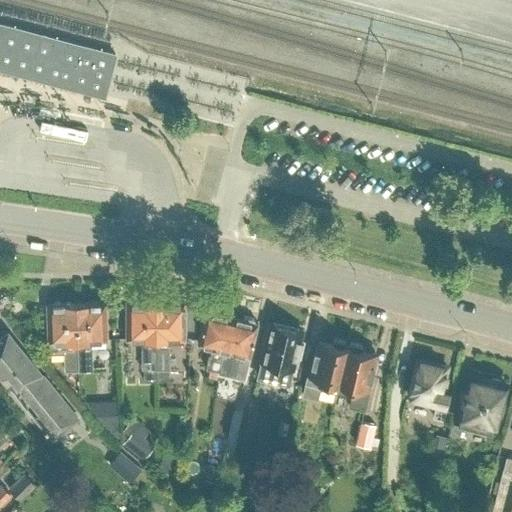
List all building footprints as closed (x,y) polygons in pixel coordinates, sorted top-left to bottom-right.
[(0,22),(0,67),(103,94),(114,52),(0,22)] [(143,378),(153,378),(154,300),(143,300),(143,301),(127,301),(126,335),(149,335),(149,345),(142,345),(142,366),(143,366),(143,378)] [(154,300),(153,378),(167,378),(168,366),(167,366),(167,345),(166,345),(166,335),(182,335),(183,301),(166,301),(166,300),(154,300)] [(87,301),(75,302),(76,368),(90,367),(89,346),(105,345),(105,335),(103,301),(87,302),(87,301)] [(63,303),(47,304),(49,350),(64,350),(64,368),(76,368),(75,302),(63,302),(63,303)] [(204,309),(197,342),(211,345),(210,349),(209,349),(205,364),(209,365),(207,373),(216,376),(218,368),(223,348),(230,315),(204,309)] [(223,348),(218,368),(227,370),(230,357),(232,350),(249,354),(256,321),(230,315),(223,348)] [(296,355),(300,340),(298,339),(301,329),(270,321),(258,375),(287,382),(294,355),(296,355)] [(7,331),(0,336),(0,372),(2,375),(10,368),(43,408),(34,415),(51,436),(76,417),(7,331)] [(319,385),(335,389),(346,343),(318,336),(312,361),(310,361),(302,393),(316,396),(319,385)] [(374,350),(346,343),(335,389),(351,393),(349,404),(363,407),(371,375),(368,375),(374,350)] [(408,394),(444,402),(447,390),(439,388),(445,365),(417,358),(408,394)] [(458,423),(461,424),(490,432),(493,422),(494,422),(504,382),(470,374),(467,386),(465,386),(461,401),(463,401),(460,414),(458,423)] [(360,418),(355,443),(370,446),(375,421),(360,418)] [(451,422),(448,438),(457,440),(461,424),(458,423),(451,422)] [(511,511),(511,456),(505,455),(490,511),(511,511)] [(58,468),(49,476),(59,486),(66,494),(75,485),(58,468)] [(7,487),(19,499),(34,485),(21,473),(7,487)] [(204,477),(199,500),(224,504),(229,481),(204,477)] [(1,483),(0,484),(0,501),(10,492),(1,483)] [(254,511),(259,492),(231,486),(225,511),(227,511),(254,511)] [(412,499),(410,511),(435,511),(437,502),(412,499)]
